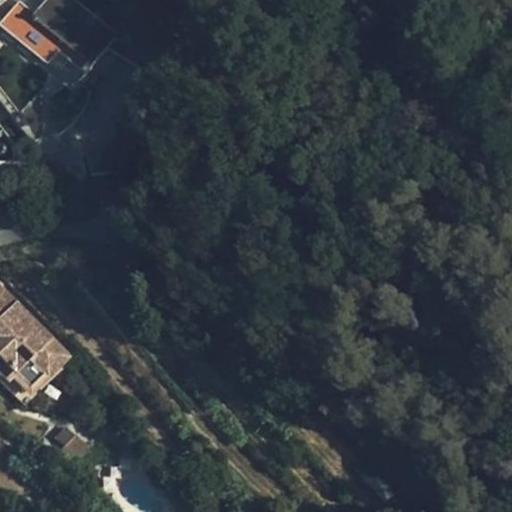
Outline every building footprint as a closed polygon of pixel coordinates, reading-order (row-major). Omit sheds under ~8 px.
[(48,0),(48,1),(38,14),(36,17),(20,5),(2,28),(36,55),(46,42),(59,52),(86,73),(109,44),(117,35),(73,0),(48,0)] [(20,0),(38,14),(48,1),(46,0),(14,0),(17,2),(18,0),(20,0)] [(128,26),(117,35),(109,44),(136,61),(136,52),(128,26)] [(46,42),(36,55),(48,64),(59,52),(46,42)] [(70,357),(0,286),(0,285),(0,366),(12,379),(30,397),(70,357)] [(12,379),(0,366),(0,377),(7,385),(12,379)]
